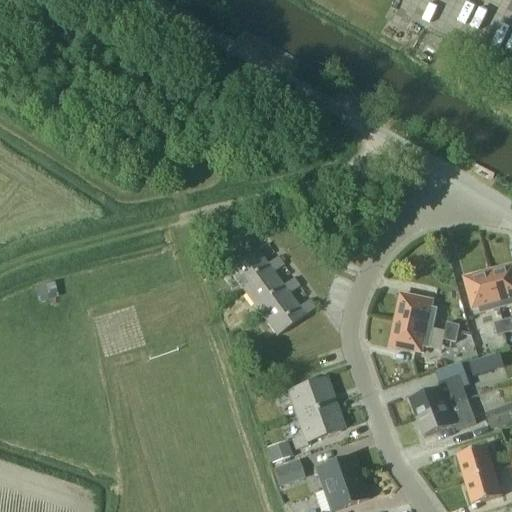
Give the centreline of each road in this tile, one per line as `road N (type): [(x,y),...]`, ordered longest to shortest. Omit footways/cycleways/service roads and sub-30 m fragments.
road 1 (residential): [(429,511),(380,434),(346,337),(375,265),(452,176)]
road 2 (unclassified): [(452,176),(154,0)]
